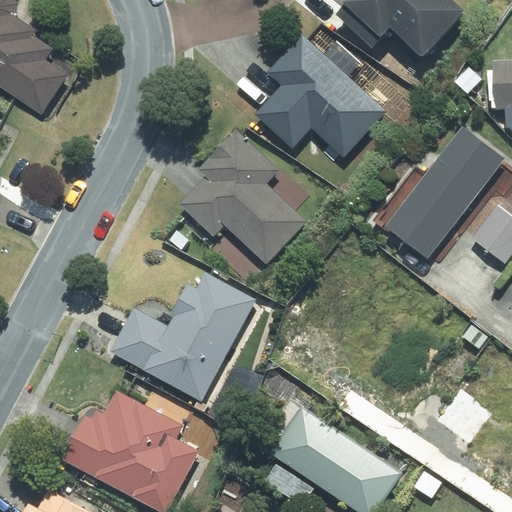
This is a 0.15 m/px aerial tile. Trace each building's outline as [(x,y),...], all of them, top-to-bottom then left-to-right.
[(0,0),(0,86),(44,120),(75,79),(55,64),(68,48),(27,17),(28,16),(28,14),(28,13),(28,11),(28,9),(28,8),(28,6),(28,5),(27,3),(27,1),(26,0),(0,0)] [(463,0),(368,0),(359,9),(396,45),(405,36),(433,63),(479,15),(463,0)] [(310,38),(274,79),(285,88),(260,117),(301,153),(320,131),(352,159),(394,111),(310,38)] [(511,63),(502,64),(503,117),(511,116),(511,63)] [(511,164),(511,158),(474,128),(394,228),(435,261),(511,164)] [(0,180),(22,141),(0,129),(0,180)] [(231,227),(272,265),(312,221),(276,188),(291,171),(247,131),(182,201),(222,238),(231,227)] [(511,212),(506,207),(482,239),(511,261),(511,212)] [(170,325),(139,309),(116,352),(210,402),(266,297),(217,271),(207,290),(192,282),(170,325)] [(365,367),(414,402),(434,373),(454,387),(467,370),(447,356),(458,339),(409,304),(365,367)] [(499,408),(470,385),(440,422),(470,446),(499,408)] [(191,428),(120,390),(106,417),(95,411),(68,461),(162,511),(175,511),(207,453),(184,441),(191,428)] [(293,440),(283,454),(363,511),(378,511),(407,473),(304,399),(281,431),(293,440)] [(511,426),(488,430),(496,481),(511,478),(511,426)] [(100,511),(54,486),(39,511),(100,511)]
